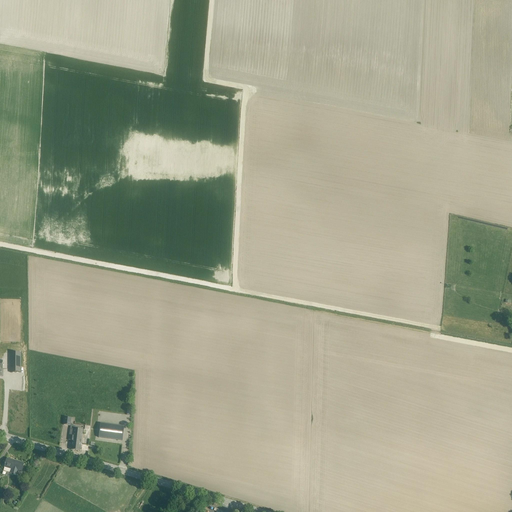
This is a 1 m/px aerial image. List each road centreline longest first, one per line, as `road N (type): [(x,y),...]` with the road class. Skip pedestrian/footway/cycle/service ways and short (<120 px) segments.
road 1 (track): [(511,350),(435,336),(437,326),(0,244)]
road 2 (track): [(213,0),(206,79),(246,87),(235,287)]
road 3 (tertiary): [(259,511),(0,435)]
